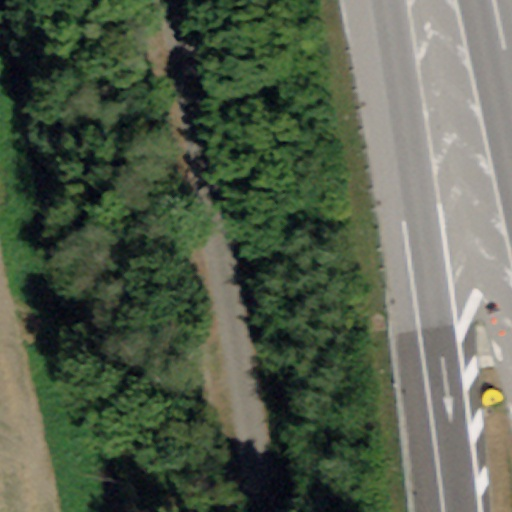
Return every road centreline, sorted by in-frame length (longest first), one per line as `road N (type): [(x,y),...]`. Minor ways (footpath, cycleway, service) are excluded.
road 1 (track): [(174,0),(263,511)]
road 2 (motorway): [(385,0),(459,511)]
